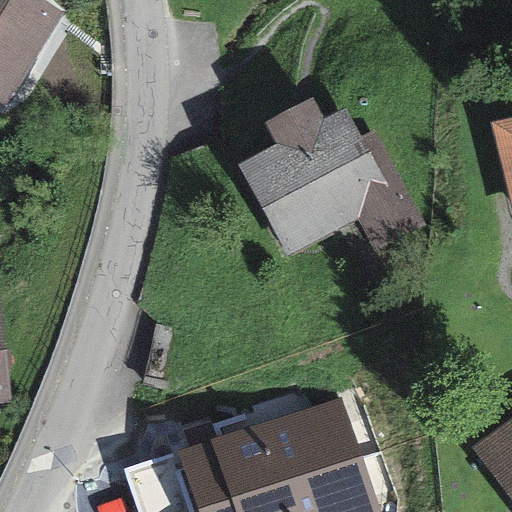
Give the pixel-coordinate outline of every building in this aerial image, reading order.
[(48,0),(0,0),(0,90),(22,102),(70,11),(48,0)] [(364,109),(260,163),(307,251),(411,196),(364,109)] [(1,298),(0,298),(0,402),(11,402),(1,298)] [(200,511),(388,511),(349,397),(181,454),(200,511)] [(511,444),(501,452),(511,468),(511,444)]
